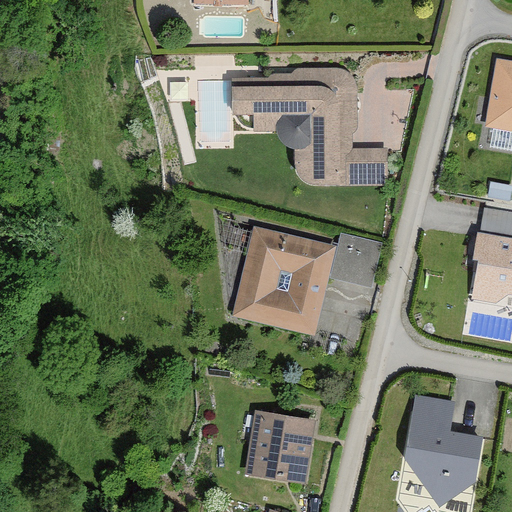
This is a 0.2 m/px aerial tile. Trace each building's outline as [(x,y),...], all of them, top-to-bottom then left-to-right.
[(250,10),(249,0),(196,0),(196,11),(250,10)] [(511,63),(497,60),(485,127),(511,132),(511,63)] [(343,72),(336,70),(271,69),(271,80),(230,79),(230,116),(257,117),(257,133),(277,134),(277,141),(280,147),(287,149),(296,149),(296,172),(301,181),(309,184),(338,184),(338,189),(385,190),(385,151),(352,150),(352,135),(357,130),(357,87),(354,81),(350,75),(343,72)] [(489,192),(509,197),(511,184),(492,179),(489,192)] [(473,300),(501,305),(511,294),(511,214),(483,209),(474,260),(480,261),(473,300)] [(329,278),(336,248),(255,228),(233,318),(314,338),(329,278)] [(336,248),(329,278),(369,288),(379,244),(340,234),(336,248)] [(415,397),(406,459),(438,508),(477,483),(484,437),(451,433),(455,403),(415,397)] [(306,483),(314,419),(254,412),(246,475),(306,483)]
